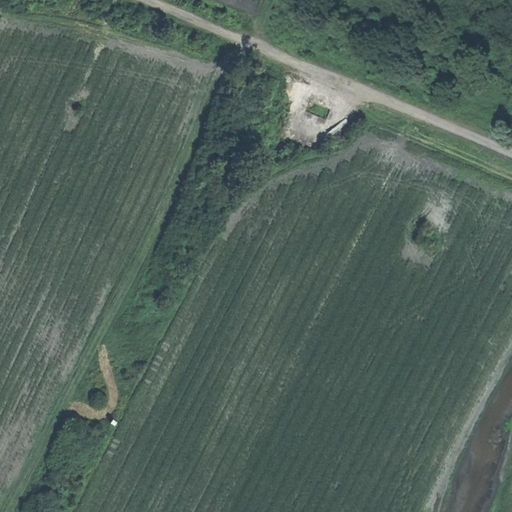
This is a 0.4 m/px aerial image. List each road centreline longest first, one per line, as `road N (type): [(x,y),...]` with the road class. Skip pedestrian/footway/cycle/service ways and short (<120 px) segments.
road 1 (track): [(8,511),(174,192),(219,71),(249,43)]
road 2 (track): [(147,0),(511,154)]
